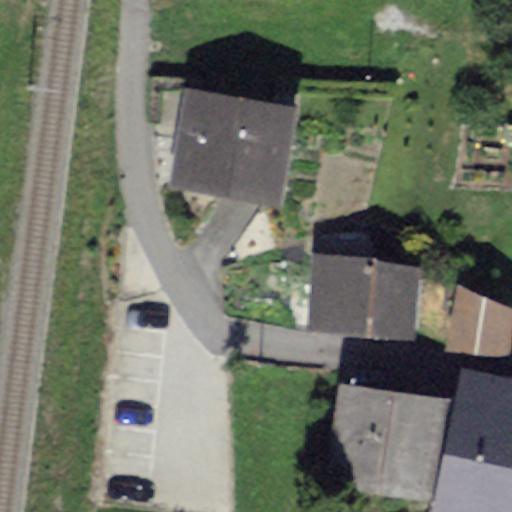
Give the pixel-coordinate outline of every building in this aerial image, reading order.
[(290,103),(185,89),(174,176),(279,189),(290,103)] [(311,324),(375,329),(380,262),(317,256),(311,324)] [(419,265),(380,262),(375,329),(413,333),(419,265)] [(507,352),(511,315),(511,311),(460,286),(452,344),(507,352)] [(511,511),(511,379),(464,371),(458,404),(443,497),(440,511),(511,511)] [(347,385),(331,478),(443,497),(458,404),(347,385)]
